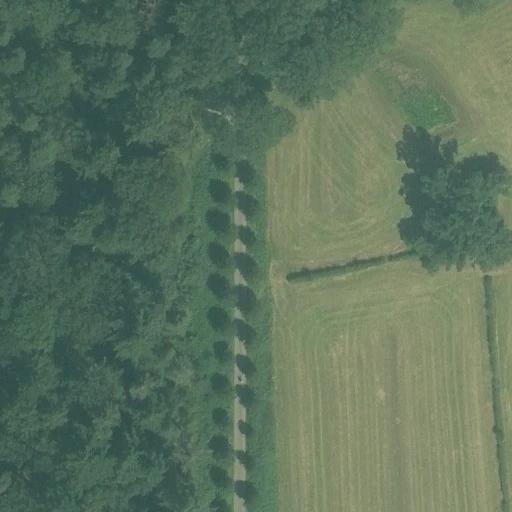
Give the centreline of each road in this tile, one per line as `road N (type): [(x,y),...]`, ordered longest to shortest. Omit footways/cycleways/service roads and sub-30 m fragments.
road 1 (unclassified): [(242,511),(243,67)]
road 2 (secondary): [(0,253),(243,67)]
